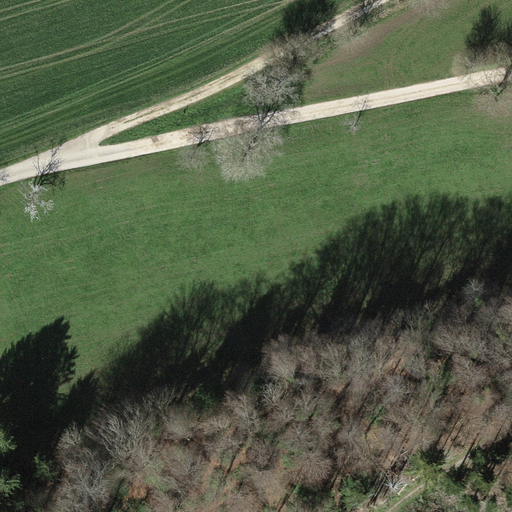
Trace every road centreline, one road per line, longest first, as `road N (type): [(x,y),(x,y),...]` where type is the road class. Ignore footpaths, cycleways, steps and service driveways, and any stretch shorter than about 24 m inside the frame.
road 1 (track): [(42,165),(511,76)]
road 2 (track): [(42,165),(233,84),(389,0)]
